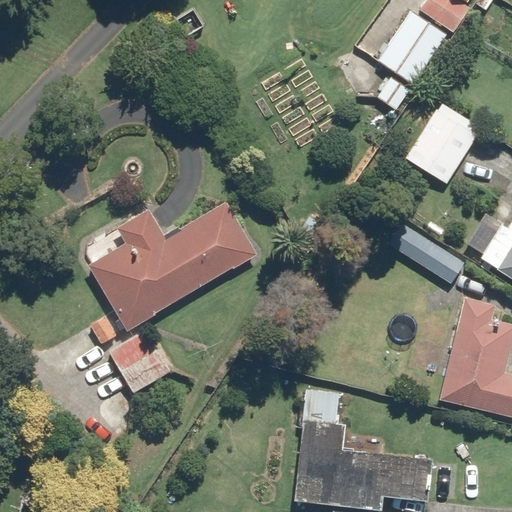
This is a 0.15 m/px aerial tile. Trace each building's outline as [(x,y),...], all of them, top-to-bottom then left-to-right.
[(469,2),(465,0),(429,0),(422,11),(450,30),(469,2)] [(446,32),(412,9),(378,60),(412,83),(446,32)] [(407,157),(448,182),(478,133),(470,129),(475,121),(443,102),(439,108),(438,107),(407,157)] [(90,262),(129,326),(254,250),(223,199),(167,233),(149,204),(111,227),(121,244),(90,262)] [(403,221),(390,242),(452,282),(466,261),(403,221)] [(503,222),(481,256),(511,276),(511,221),(509,226),(503,222)] [(247,297),(233,286),(215,308),(229,319),(247,297)] [(466,295),(441,397),(511,415),(511,372),(505,371),(511,345),(511,321),(493,317),(497,303),(466,295)] [(108,313),(91,322),(102,344),(120,335),(108,313)] [(145,329),(111,349),(135,389),(169,369),(145,329)] [(341,391),(308,387),(295,499),(383,509),(385,495),(429,500),(434,457),(381,451),(383,437),(346,433),(347,421),(338,420),(341,391)]
